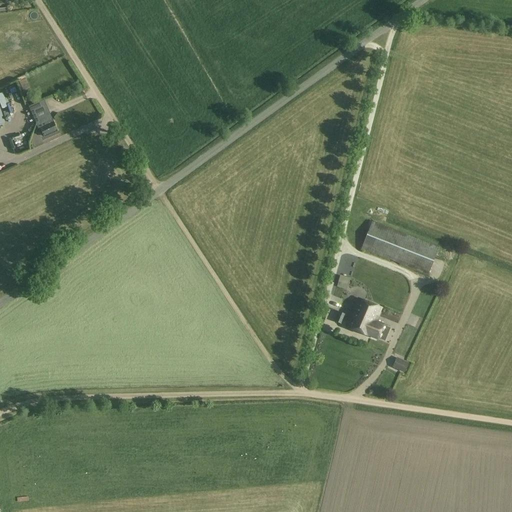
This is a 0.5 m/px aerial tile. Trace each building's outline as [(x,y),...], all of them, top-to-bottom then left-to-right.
[(74,66),(67,69),(70,77),(77,74),(74,66)] [(34,118),(49,112),(44,100),(29,107),(34,118)] [(49,112),(34,118),(38,129),(41,128),(44,127),(44,124),(53,120),(49,112)] [(45,137),(58,131),(53,120),(44,124),(44,127),(41,128),(41,129),(40,130),(39,131),(39,132),(40,136),(42,136),(43,136),(44,135),(45,137)] [(439,248),(372,222),(362,249),(428,275),(439,248)] [(343,271),(339,281),(350,284),(353,275),(343,271)] [(347,328),(370,337),(370,336),(378,339),(385,341),(390,328),(384,326),(384,324),(376,321),(381,308),(358,299),(347,328)] [(335,321),(342,325),(346,315),(339,312),(335,321)] [(406,368),(410,358),(399,354),(395,363),(406,368)]
